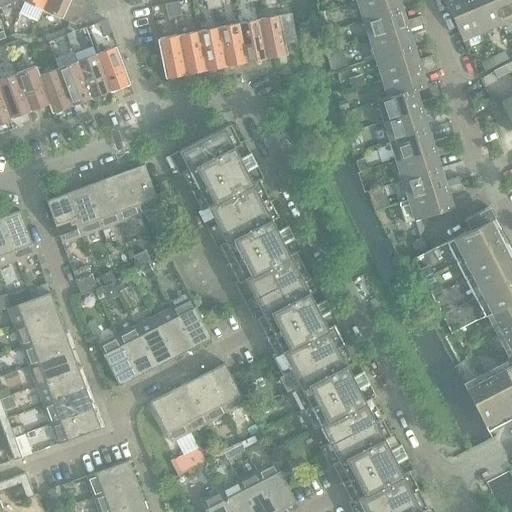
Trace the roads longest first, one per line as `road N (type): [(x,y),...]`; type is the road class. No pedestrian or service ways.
road 1 (residential): [(448,479),(426,452),(250,110),(218,102),(162,122)]
road 2 (residential): [(493,177),(427,0)]
road 3 (residential): [(0,180),(162,122)]
road 4 (residential): [(162,122),(111,0)]
